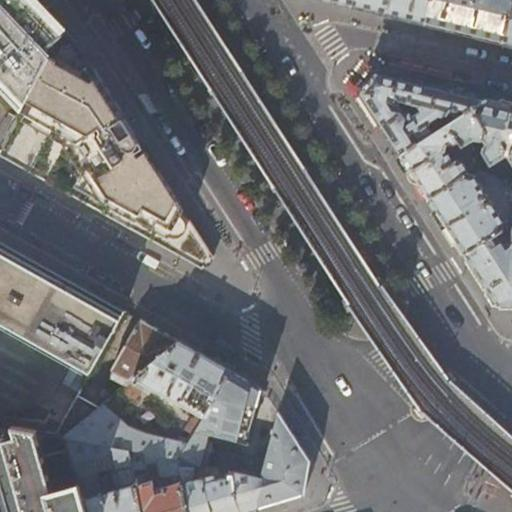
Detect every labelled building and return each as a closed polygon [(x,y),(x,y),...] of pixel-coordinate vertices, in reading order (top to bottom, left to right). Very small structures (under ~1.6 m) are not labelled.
[(0,0),(0,152),(64,37),(55,27),(28,0),(0,0)] [(352,0),(351,6),(394,16),(424,23),(430,0),(352,0)] [(511,0),(430,0),(424,23),(468,34),(502,42),(508,18),(510,18),(511,5),(511,0)] [(511,5),(510,18),(508,18),(502,42),(511,44),(511,5)] [(206,263),(212,256),(180,206),(146,153),(124,119),(95,74),(88,63),(64,37),(0,152),(0,153),(25,168),(74,196),(131,228),(175,252),(202,267),(206,263)] [(439,130),(473,108),(486,100),(441,89),(375,73),(361,93),(389,137),(401,155),(433,134),(427,123),(438,116),(443,118),(446,112),(449,113),(439,130)] [(511,106),(486,100),(473,108),(487,130),(484,141),(487,145),(484,147),(483,153),(491,164),(502,157),(506,156),(511,166),(511,106)] [(473,108),(439,130),(433,134),(401,155),(415,176),(429,198),(468,174),(468,167),(465,163),(466,158),(458,155),(457,159),(454,161),(446,149),(447,147),(450,145),(453,146),(459,143),(462,147),(475,139),(484,141),(487,130),(473,108)] [(468,174),(429,198),(449,230),(465,254),(496,235),(504,230),(505,223),(474,175),(468,174)] [(511,226),(511,228),(511,230),(511,244),(510,248),(506,250),(496,235),(465,254),(485,285),(498,305),(511,304),(511,226)] [(0,399),(14,399),(35,393),(52,384),(56,380),(55,378),(62,371),(69,361),(72,357),(92,368),(124,312),(0,255),(0,242),(1,242),(0,241),(0,399)] [(0,255),(124,312),(125,311),(99,297),(45,266),(1,242),(0,242),(0,255)] [(125,385),(177,341),(157,329),(139,320),(112,370),(113,371),(113,379),(125,385)] [(197,351),(200,347),(181,337),(178,341),(197,351)] [(190,434),(230,371),(206,356),(197,351),(178,341),(177,341),(125,385),(120,391),(133,398),(138,388),(146,392),(150,387),(192,410),(195,414),(185,429),(190,434)] [(92,368),(72,357),(69,361),(90,372),(92,368)] [(249,430),(260,389),(230,371),(190,434),(184,444),(175,458),(179,467),(199,468),(209,434),(247,444),(249,430)] [(129,449),(175,458),(184,444),(152,436),(127,426),(102,403),(100,404),(77,393),(54,433),(64,435),(129,449)] [(310,459),(277,411),(265,462),(261,480),(257,507),(304,495),(310,459)] [(35,433),(36,432),(15,428),(14,437),(0,441),(0,440),(0,511),(86,511),(78,485),(53,492),(35,433)] [(78,485),(86,511),(140,511),(129,449),(64,435),(78,485)] [(175,458),(129,449),(140,511),(187,511),(179,467),(175,458)] [(261,480),(265,462),(240,456),(236,473),(261,480)] [(236,473),(221,469),(199,468),(179,467),(187,511),(239,511),(257,507),(261,480),(236,473)]
